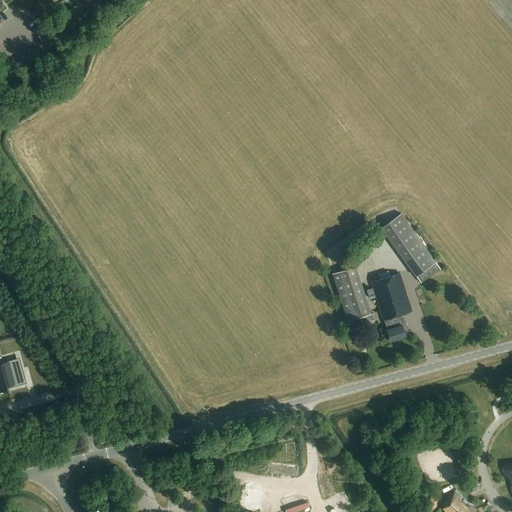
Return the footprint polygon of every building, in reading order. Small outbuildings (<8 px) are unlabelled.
[(381,228),(416,276),(436,262),(401,213),(381,228)] [(331,275),(346,322),(369,315),(354,268),(331,275)] [(406,325),(402,314),(409,312),(397,273),(370,282),(388,341),(404,336),(401,327),(406,325)] [(405,340),(390,345),(391,351),(407,346),(405,340)] [(1,363),(8,386),(24,382),(19,360),(9,362),(9,361),(1,363)] [(1,363),(1,366),(0,366),(0,391),(8,389),(8,386),(1,363)] [(458,500),(460,498),(459,496),(457,495),(456,493),(455,493),(443,507),(449,511),(478,511),(477,511),(476,510),(475,509),(473,508),(472,507),(470,506),(469,508),(464,504),(465,503),(465,502),(463,504),(458,500)]
